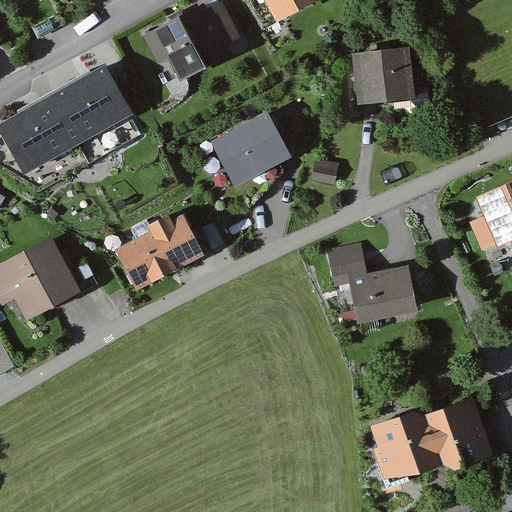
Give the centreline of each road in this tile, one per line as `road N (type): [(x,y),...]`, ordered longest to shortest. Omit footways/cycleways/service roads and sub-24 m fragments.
road 1 (residential): [(511,151),(203,287),(0,400)]
road 2 (residential): [(158,0),(0,93)]
